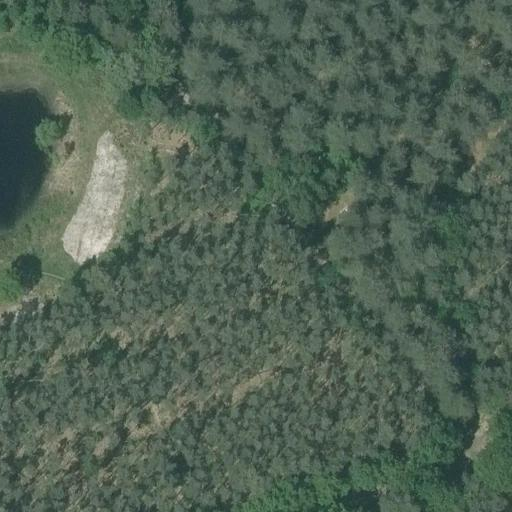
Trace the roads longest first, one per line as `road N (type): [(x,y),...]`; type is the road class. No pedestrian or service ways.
road 1 (track): [(511,99),(452,181),(441,219),(446,308),(486,470),(122,0)]
road 2 (track): [(341,511),(511,461)]
